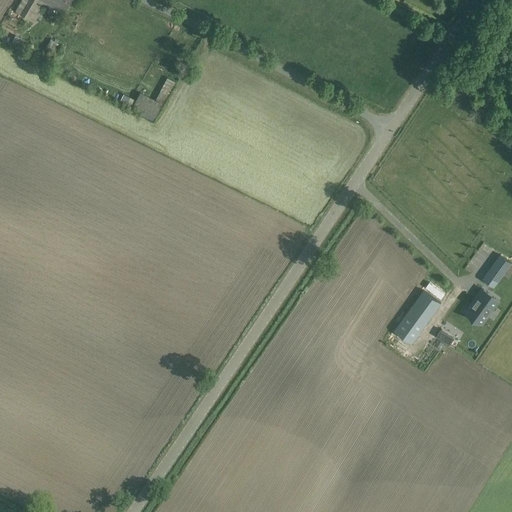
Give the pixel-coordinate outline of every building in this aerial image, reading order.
[(27,18),(37,0),(21,0),(15,11),(27,18)] [(41,0),(62,11),(68,0),(41,0)] [(155,116),(161,104),(140,92),(133,105),(155,116)] [(500,254),(490,268),(501,276),(511,263),(500,254)] [(426,282),(423,288),(429,291),(428,293),(441,300),(445,293),(426,282)] [(475,306),(469,314),(481,322),(486,314),(488,316),(493,308),(492,307),(497,299),(484,289),(472,305),(475,306)] [(412,343),(441,303),(424,290),(394,330),(412,343)] [(440,329),(436,336),(449,345),(454,337),(440,329)]
